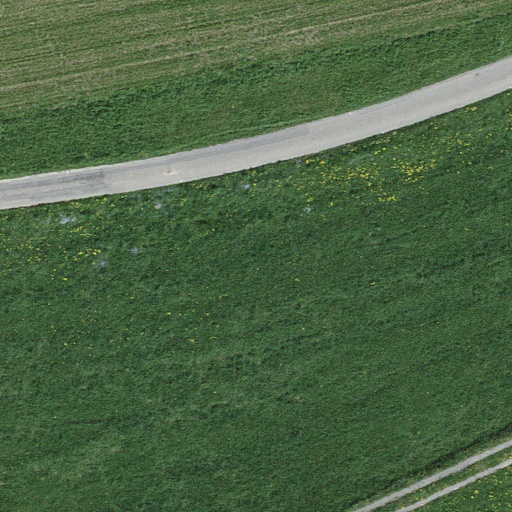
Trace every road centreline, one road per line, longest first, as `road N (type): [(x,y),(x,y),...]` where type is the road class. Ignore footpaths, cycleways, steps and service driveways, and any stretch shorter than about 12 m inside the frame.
road 1 (unclassified): [(511,70),(295,142),(146,175),(0,193)]
road 2 (track): [(511,453),(380,511)]
